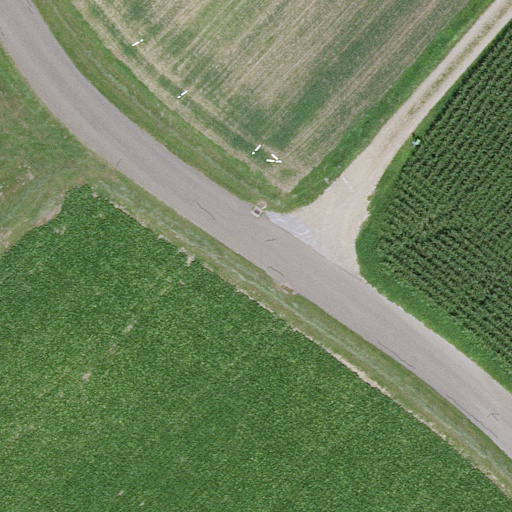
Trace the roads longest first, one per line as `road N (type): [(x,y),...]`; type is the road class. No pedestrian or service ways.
road 1 (unclassified): [(511,424),(444,365),(127,150),(64,88),(14,0)]
road 2 (track): [(290,264),(511,6)]
